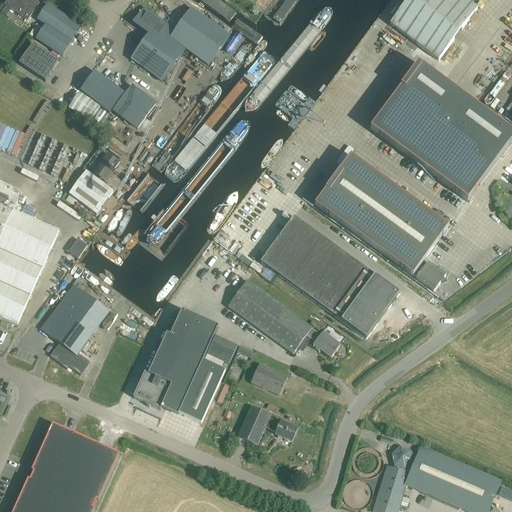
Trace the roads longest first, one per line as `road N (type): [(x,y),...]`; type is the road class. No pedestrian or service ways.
road 1 (unclassified): [(315,503),(33,383)]
road 2 (unclassified): [(315,503),(327,493),(344,430),(365,396),(511,286)]
